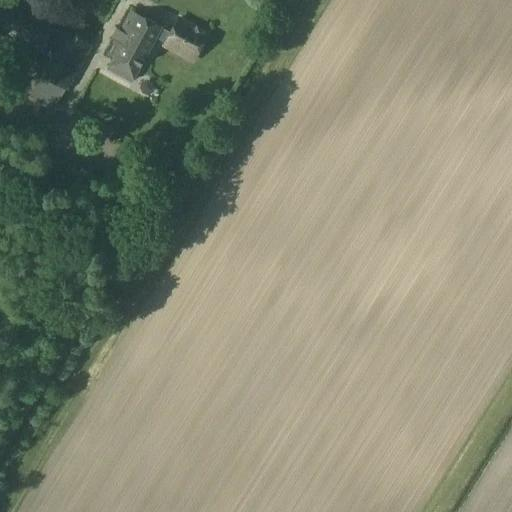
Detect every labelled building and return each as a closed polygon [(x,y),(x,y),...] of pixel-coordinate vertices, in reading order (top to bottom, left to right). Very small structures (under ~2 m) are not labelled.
[(0,0),(0,26),(39,49),(52,23),(13,2),(14,0),(0,0)] [(172,32),(145,17),(131,9),(112,44),(114,45),(110,52),(108,51),(106,55),(113,59),(107,69),(132,83),(139,69),(157,37),(166,42),(164,46),(193,61),(208,32),(179,17),(172,32)] [(62,28),(38,74),(68,90),(92,45),(62,28)] [(107,96),(115,87),(98,72),(90,82),(107,96)] [(101,106),(119,119),(133,101),(115,87),(101,106)]
